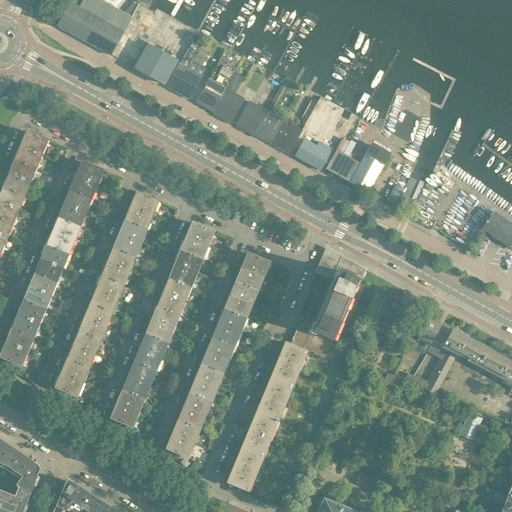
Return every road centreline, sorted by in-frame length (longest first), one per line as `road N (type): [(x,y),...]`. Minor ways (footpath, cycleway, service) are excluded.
road 1 (residential): [(511,288),(46,29)]
road 2 (secondary): [(323,222),(45,69)]
road 3 (residential): [(132,498),(243,234)]
road 4 (residential): [(79,463),(188,202)]
road 5 (residential): [(25,429),(133,171)]
road 6 (residential): [(302,266),(207,486)]
road 7 (secondary): [(508,319),(323,222)]
road 8 (residential): [(0,324),(77,141)]
road 9 (residential): [(417,511),(323,477),(299,511)]
